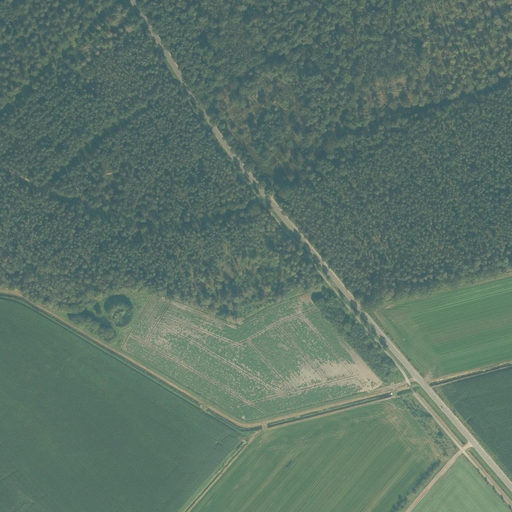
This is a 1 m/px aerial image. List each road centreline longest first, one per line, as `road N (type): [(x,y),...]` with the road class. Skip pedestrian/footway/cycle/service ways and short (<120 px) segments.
road 1 (tertiary): [(511,487),(268,198),(132,0)]
road 2 (track): [(0,166),(58,195),(153,225),(261,202)]
road 3 (track): [(261,202),(343,125),(358,35),(347,0)]
road 4 (track): [(511,81),(343,125)]
